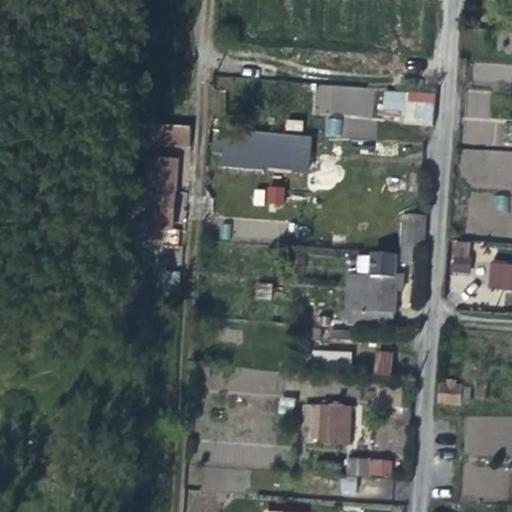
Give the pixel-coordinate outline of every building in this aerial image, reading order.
[(162,3),(157,73),(190,75),(194,5),(189,4),(189,0),(157,0),(157,3),(162,3)] [(325,0),(325,9),(356,10),(356,0),(325,0)] [(190,128),(194,76),(190,75),(157,73),(152,73),(151,88),(156,88),(154,126),(190,128)] [(329,138),(375,139),(376,86),(316,85),(316,114),(329,114),(329,138)] [(434,126),(435,92),(383,90),(382,113),(400,114),(400,125),(434,126)] [(189,148),(190,128),(154,126),(152,145),(189,148)] [(221,168),(242,169),(243,154),(282,157),(283,138),(223,134),(221,168)] [(266,186),(266,206),(284,206),(285,186),(266,186)] [(148,193),(146,213),(154,213),(153,228),(167,229),(169,214),(170,215),(172,193),(155,192),(155,194),(148,193)] [(404,246),(424,247),(426,217),(406,216),(404,246)] [(451,240),(450,271),(470,272),(471,241),(451,240)] [(402,256),(399,256),(372,254),(368,311),(392,313),(396,263),(401,263),(402,256)] [(511,290),(511,262),(490,262),(488,289),(511,290)] [(168,325),(147,324),(145,353),(166,354),(168,325)] [(350,370),(351,351),(311,350),(310,368),(350,370)] [(375,350),(373,376),(391,377),(392,351),(375,350)] [(439,405),(463,407),(464,391),(440,389),(439,405)] [(351,443),(351,404),(305,404),(305,443),(351,443)] [(346,475),(391,476),(391,459),(346,458),(346,475)] [(407,492),(408,481),(327,476),(325,500),(379,504),(379,490),(407,492)]
